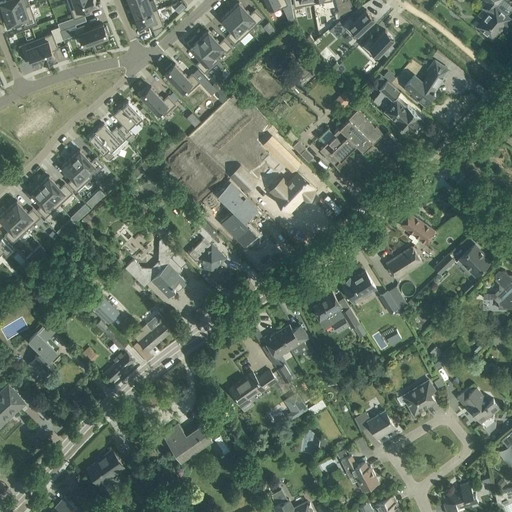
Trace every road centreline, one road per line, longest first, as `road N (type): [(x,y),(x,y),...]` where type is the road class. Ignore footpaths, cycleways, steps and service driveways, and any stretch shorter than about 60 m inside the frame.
road 1 (residential): [(4,511),(142,370),(448,167)]
road 2 (residential): [(142,60),(0,190)]
road 3 (residential): [(418,492),(466,453),(456,425),(436,420),(401,442),(393,452),(397,464)]
road 4 (residential): [(22,91),(142,60)]
